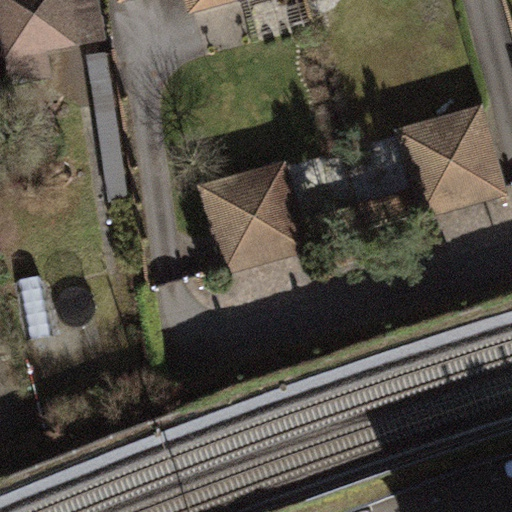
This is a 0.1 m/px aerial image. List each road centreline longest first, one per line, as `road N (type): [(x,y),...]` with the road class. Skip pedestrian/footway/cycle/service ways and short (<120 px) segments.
road 1 (residential): [(511,255),(218,336)]
road 2 (unknown): [(35,410),(103,376),(117,298)]
